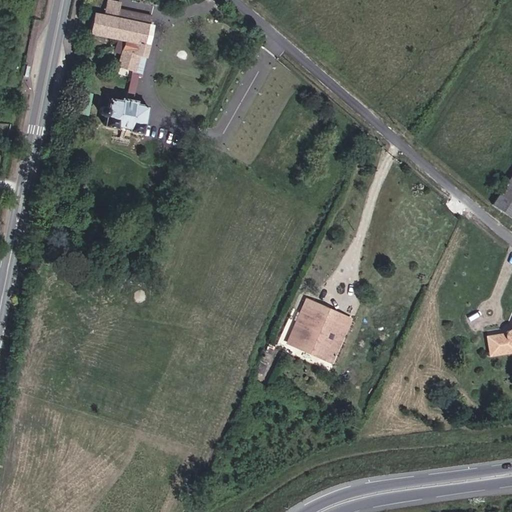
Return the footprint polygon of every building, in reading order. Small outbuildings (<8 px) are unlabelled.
[(91,21),(88,32),(124,40),(117,67),(137,72),(141,56),(148,58),(151,45),(144,43),(151,14),(121,6),(122,1),(116,0),(107,0),(104,13),(96,11),(93,22),(91,21)] [(138,97),(123,94),(122,98),(110,95),(108,102),(103,101),(101,101),(99,103),(98,106),(98,108),(98,109),(99,110),(99,111),(102,113),(106,115),(105,123),(122,127),(121,136),(118,136),(117,140),(132,143),(132,140),(129,138),(131,130),(143,132),(149,104),(137,102),(138,97)] [(511,174),(494,201),(510,212),(511,209),(511,174)] [(309,290),(352,310),(354,306),(311,286),(309,290)] [(309,290),(307,294),(350,314),(352,310),(309,290)] [(350,314),(307,294),(286,341),(330,361),(350,314)] [(502,335),(488,339),(493,357),(511,351),(511,326),(509,326),(506,327),(505,328),(503,329),(502,331),(501,332),(502,335)] [(258,375),(261,367),(256,365),(253,373),(258,375)]
